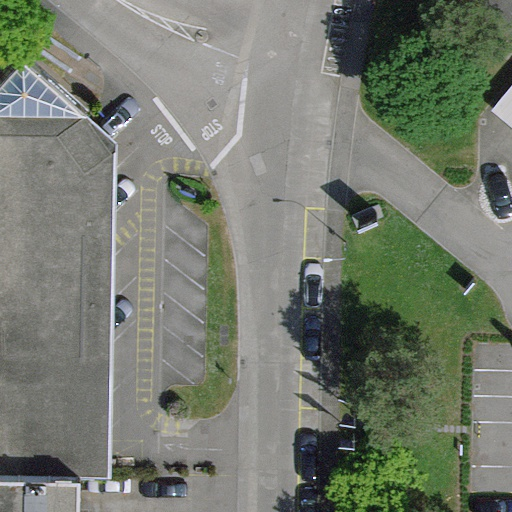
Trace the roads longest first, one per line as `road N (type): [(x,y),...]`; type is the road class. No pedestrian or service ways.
road 1 (unclassified): [(276,511),(296,73)]
road 2 (unclassified): [(125,0),(151,18),(296,73)]
